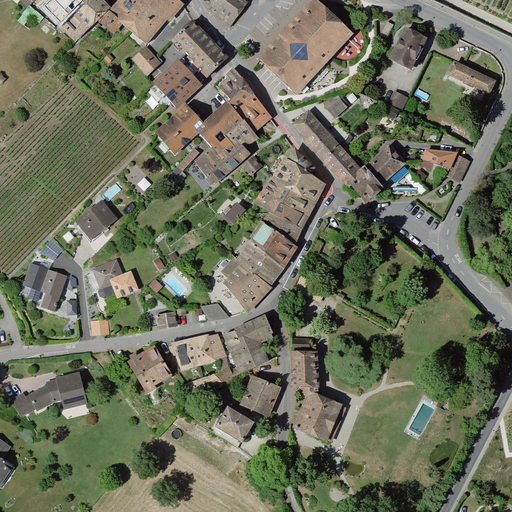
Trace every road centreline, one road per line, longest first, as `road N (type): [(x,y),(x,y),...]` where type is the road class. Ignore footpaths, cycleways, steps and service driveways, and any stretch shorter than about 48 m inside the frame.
road 1 (residential): [(195,332),(261,312),(342,191),(229,45)]
road 2 (tertiary): [(511,324),(458,269),(447,246),(511,93)]
road 3 (residential): [(195,332),(0,358)]
road 4 (tertiary): [(444,511),(511,382)]
road 5 (tertiary): [(511,57),(400,0)]
